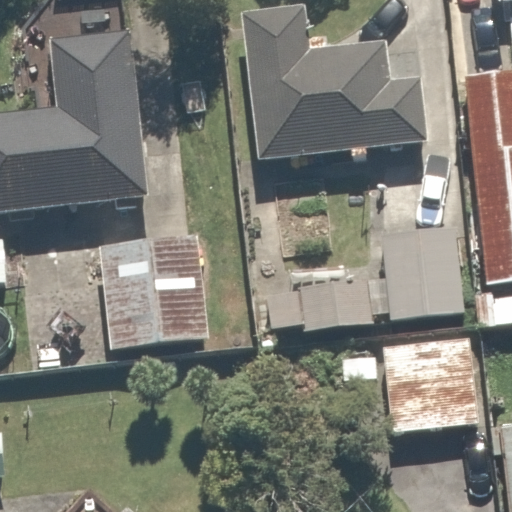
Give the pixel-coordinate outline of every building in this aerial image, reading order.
[(511,0),(470,0),(474,34),(511,35),(511,0)] [(300,33),(228,39),(240,196),(413,183),(407,108),(369,111),(366,81),(305,86),(300,33)] [(0,141),(0,241),(141,223),(118,52),(42,62),(52,135),(0,141)] [(511,163),(504,96),(457,101),(481,309),(511,305),(511,163)] [(451,262),(368,267),(373,348),(456,343),(451,262)] [(186,275),(91,280),(95,371),(191,366),(186,275)] [(356,309),(292,313),(294,356),(359,352),(356,309)] [(460,368),(383,379),(396,466),(473,455),(460,368)] [(511,511),(511,443),(498,444),(499,511),(511,511)]
